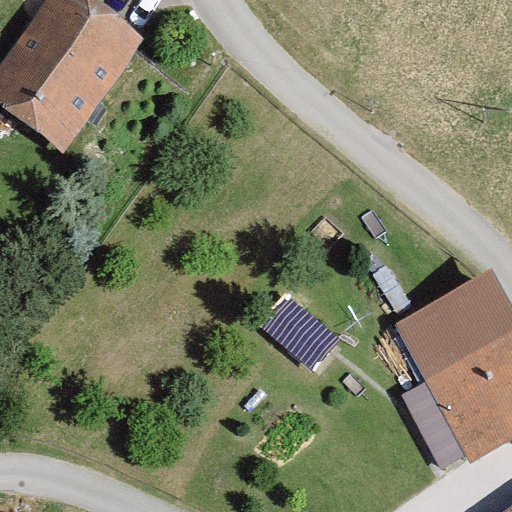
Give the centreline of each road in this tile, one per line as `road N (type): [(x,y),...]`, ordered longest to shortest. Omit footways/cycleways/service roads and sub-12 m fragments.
road 1 (residential): [(511,284),(276,69),(220,0)]
road 2 (unclassified): [(0,474),(33,474),(133,511)]
